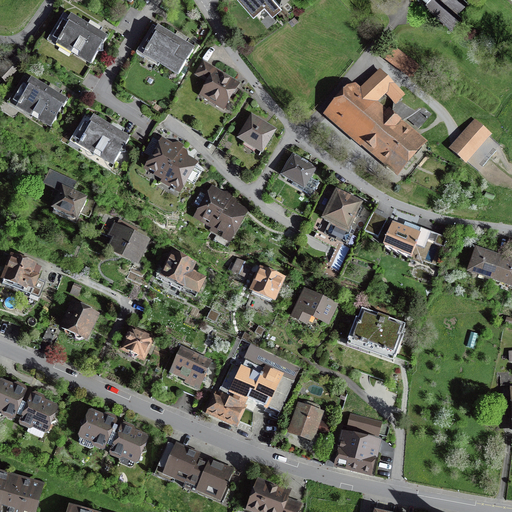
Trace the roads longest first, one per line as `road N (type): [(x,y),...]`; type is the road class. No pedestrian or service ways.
road 1 (residential): [(0,346),(255,454),(500,511)]
road 2 (residential): [(511,228),(444,219),(389,200),(294,132)]
road 3 (residential): [(294,132),(202,2)]
road 4 (residential): [(155,0),(100,89),(104,102),(139,123)]
